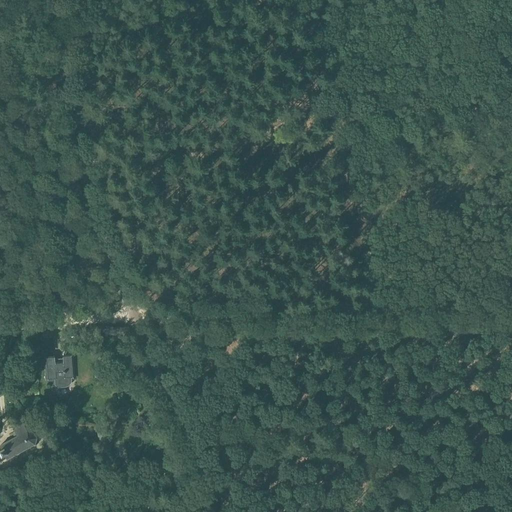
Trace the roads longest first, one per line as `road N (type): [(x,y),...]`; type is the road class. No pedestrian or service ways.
road 1 (tertiary): [(214,511),(90,184),(51,0)]
road 2 (track): [(0,172),(189,157),(292,119),(383,58),(442,0)]
road 3 (track): [(136,319),(511,305)]
